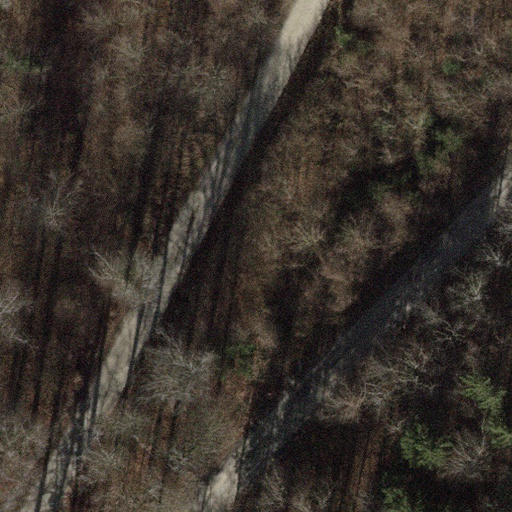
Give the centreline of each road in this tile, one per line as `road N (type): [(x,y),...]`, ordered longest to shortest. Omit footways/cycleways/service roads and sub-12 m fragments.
road 1 (track): [(308,0),(95,383),(33,511)]
road 2 (track): [(511,191),(231,511)]
